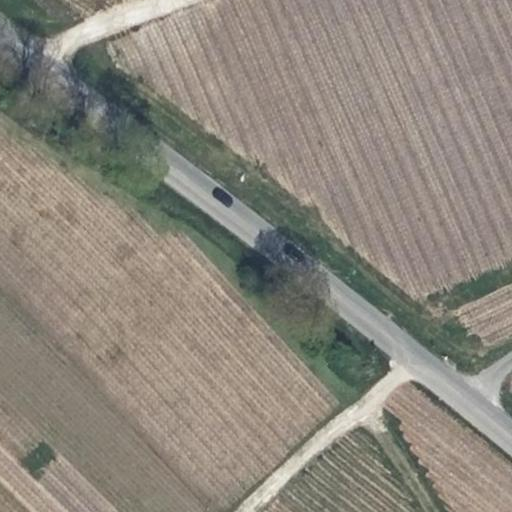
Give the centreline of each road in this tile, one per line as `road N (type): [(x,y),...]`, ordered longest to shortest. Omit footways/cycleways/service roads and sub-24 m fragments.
road 1 (tertiary): [(0,37),(465,396)]
road 2 (track): [(248,511),(418,358)]
road 3 (track): [(167,0),(90,30),(38,67)]
road 4 (track): [(432,511),(364,404)]
